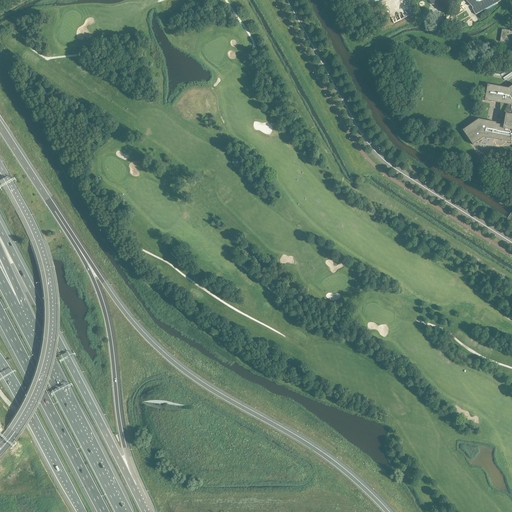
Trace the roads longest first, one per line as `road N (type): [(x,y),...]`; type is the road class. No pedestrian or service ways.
road 1 (motorway): [(386,511),(335,462),(181,369),(81,254)]
road 2 (tertiary): [(511,242),(378,155),(287,0)]
road 3 (motorway): [(0,165),(34,227),(52,307),(36,394),(0,449)]
road 4 (motorway): [(135,487),(0,234)]
road 5 (motorway): [(135,487),(106,318),(81,254)]
road 6 (motorway): [(120,511),(14,305)]
road 7 (motorway): [(0,309),(105,511)]
road 8 (motorway): [(0,364),(87,511)]
road 9 (motorway): [(81,254),(0,126)]
